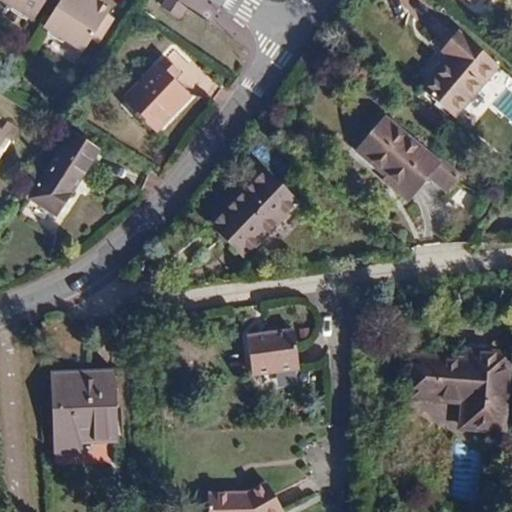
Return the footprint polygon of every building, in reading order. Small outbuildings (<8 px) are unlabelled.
[(0,0),(33,21),(46,0),(0,0)] [(61,0),(44,28),(84,52),(111,9),(99,2),(96,0),(61,0)] [(165,0),(161,7),(181,20),(187,9),(172,0),(165,0)] [(454,117),(497,66),(456,31),(441,49),(449,56),(421,90),(454,117)] [(161,67),(125,105),(153,132),(188,95),(173,79),(181,70),(165,55),(157,63),(161,67)] [(391,179),(388,183),(409,201),(440,164),(385,117),(357,150),(386,174),(391,179)] [(0,146),(5,139),(11,143),(18,132),(6,124),(0,132),(0,131),(0,146)] [(56,217),(98,153),(71,135),(29,199),(56,217)] [(244,259),(298,204),(266,172),(212,228),(244,259)] [(382,179),(388,183),(391,179),(386,174),(382,179)] [(298,369),(294,332),(247,338),(252,375),(298,369)] [(412,398),(464,403),(461,429),(502,432),(508,356),(466,353),(465,362),(415,358),(412,398)] [(117,439),(114,371),(87,372),(87,380),(72,380),(72,376),(52,377),(54,454),(76,453),(75,439),(117,439)] [(349,507),(348,480),(337,480),(338,507),(349,507)] [(207,494),(207,511),(282,511),(267,484),(251,493),(207,494)]
